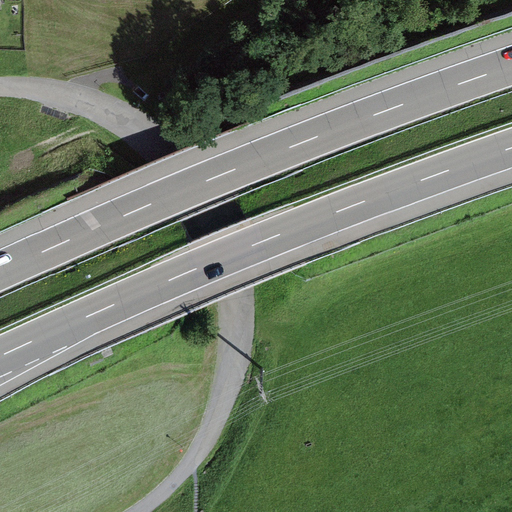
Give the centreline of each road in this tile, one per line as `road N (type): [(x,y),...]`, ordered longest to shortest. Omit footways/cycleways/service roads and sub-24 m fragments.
road 1 (unclassified): [(0,87),(63,95),(133,124),(167,154),(223,242),(237,306),(229,376),(204,443),(139,511)]
road 2 (motorway): [(0,358),(265,241),(511,149)]
road 3 (motorway): [(511,66),(224,173),(0,271)]
